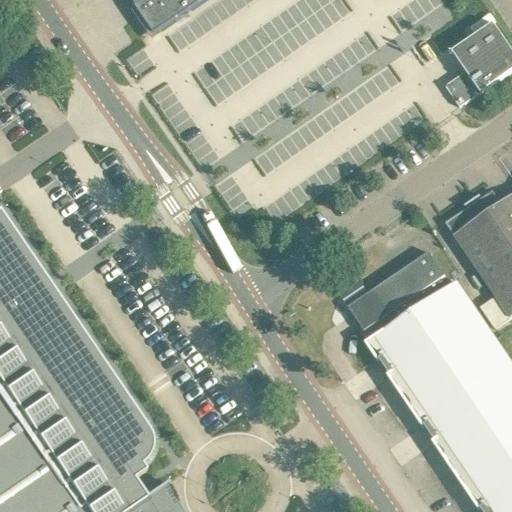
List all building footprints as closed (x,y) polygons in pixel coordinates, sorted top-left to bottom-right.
[(129,0),(153,33),(153,35),(204,0),(129,0)] [(453,54),(466,74),(446,88),(460,109),(467,105),(511,73),(511,52),(494,26),(453,54)] [(446,225),(511,320),(511,319),(511,197),(502,205),(493,193),(446,225)] [(0,511),(182,511),(168,485),(159,491),(147,499),(143,494),(144,493),(145,492),(146,491),(146,489),(145,488),(145,487),(144,486),(143,485),(142,484),(140,484),(139,485),(138,485),(134,481),(146,473),(142,467),(146,463),(148,460),(150,457),(151,452),(152,449),(152,446),(152,442),(152,438),(151,436),(149,432),(0,213),(0,511)] [(438,441),(433,444),(479,511),(484,508),(486,511),(511,511),(511,365),(457,284),(448,290),(442,281),(446,278),(429,254),(348,309),(365,333),(369,330),(375,339),(366,346),(378,363),(382,359),(393,375),(388,378),(423,429),(427,426),(438,441)] [(359,283),(340,296),(348,308),(367,295),(359,283)]
